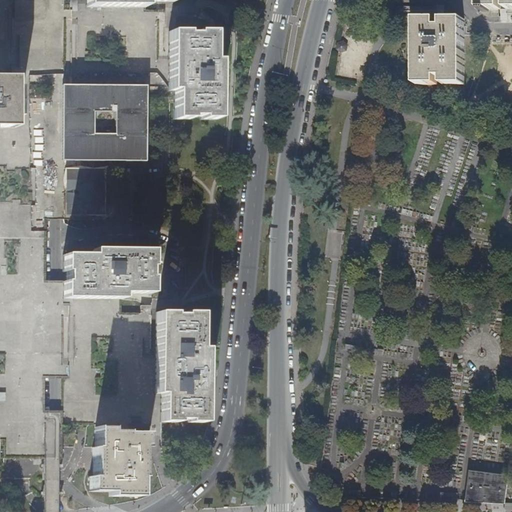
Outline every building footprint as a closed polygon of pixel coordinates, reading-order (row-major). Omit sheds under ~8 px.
[(0,424),(0,440),(0,459),(46,459),(51,459),(56,459),(58,371),(58,311),(62,0),(0,0),(0,78),(15,78),(14,128),(0,128),(0,424)] [(87,8),(144,8),(144,3),(174,3),(174,0),(86,0),(87,5),(87,8)] [(511,0),(479,0),(480,11),(481,11),(481,14),(488,14),(488,11),(501,11),(501,1),(506,1),(506,11),(511,11),(511,0)] [(91,169),(92,159),(92,153),(113,154),(113,160),(143,160),(143,94),(143,89),(168,90),(169,60),(163,60),(163,12),(144,11),(144,8),(87,8),(87,5),(77,5),(77,11),(66,11),(65,34),(62,217),(103,217),(104,170),(91,169)] [(417,21),(416,87),(463,88),(464,22),(443,22),(443,33),(438,33),(437,22),(417,21)] [(169,60),(168,90),(168,92),(174,92),(174,120),(190,120),(190,118),(201,118),(201,120),(217,120),(217,62),(212,62),(212,34),(196,34),(196,36),(185,36),(185,33),(169,33),(169,60)] [(0,128),(14,128),(15,78),(0,78),(0,128)] [(74,299),(120,299),(120,294),(148,294),(148,278),(146,278),(146,268),(149,268),(149,251),(90,251),(91,256),(63,256),(62,273),(65,272),(65,283),(62,283),(62,299),(74,299)] [(120,299),(74,299),(75,311),(75,365),(72,366),(68,366),(69,380),(63,380),(63,448),(78,447),(92,448),(94,448),(95,428),(110,428),(157,428),(160,428),(159,422),(159,393),(154,393),(154,358),(154,357),(142,356),(143,338),(152,337),(152,306),(141,306),(141,314),(120,314),(120,299)] [(154,313),(154,357),(154,358),(154,393),(159,393),(159,422),(175,421),(175,419),(186,418),(186,421),(201,421),(201,348),(196,348),(196,313),(180,313),(180,315),(169,316),(169,313),(154,313)] [(110,428),(95,428),(94,448),(92,448),(91,477),(89,477),(89,492),(108,492),(109,497),(138,497),(138,479),(140,479),(141,450),(144,450),(143,434),(124,434),(123,431),(110,431),(110,428)] [(470,471),(466,501),(471,501),(471,502),(505,504),(507,476),(470,471)]
